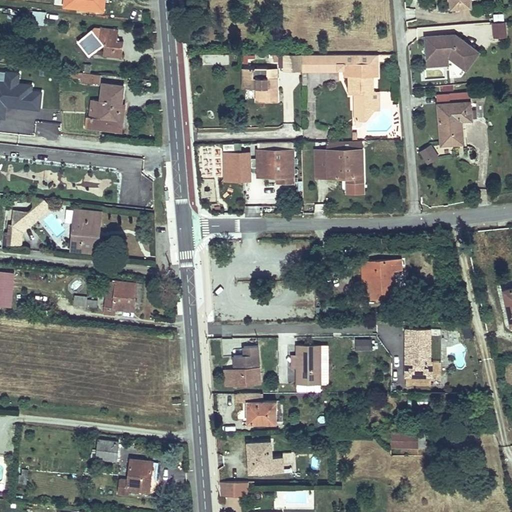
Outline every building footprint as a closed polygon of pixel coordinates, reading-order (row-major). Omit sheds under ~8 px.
[(83,0),(82,9),(104,10),(104,0),(101,0),(83,0)] [(416,20),(416,8),(406,8),(406,20),(416,20)] [(492,23),(494,37),(507,35),(505,21),(492,23)] [(97,29),(97,36),(105,37),(103,55),(121,57),(123,42),(117,41),(118,31),(97,29)] [(451,34),(428,35),(430,57),(452,55),(469,68),(482,51),(458,33),(456,36),(451,36),(451,34)] [(301,54),(301,70),(345,69),(345,79),(350,79),(351,94),(355,94),(356,119),(365,119),(373,109),(372,78),(378,78),(378,61),(378,52),(372,53),(301,54)] [(301,54),(285,55),(285,70),(301,70),(301,54)] [(452,55),(430,57),(430,64),(452,63),(452,55)] [(265,87),(264,66),(242,66),(243,89),(252,89),(253,102),(275,102),(274,87),(265,87)] [(274,66),(264,66),(265,87),(274,87),(274,66)] [(0,117),(9,118),(10,107),(42,109),(43,89),(34,89),(34,82),(20,81),(21,70),(5,69),(4,79),(0,78),(0,117)] [(100,81),(100,72),(88,70),(88,80),(100,81)] [(88,125),(106,126),(107,116),(125,118),(126,108),(118,108),(118,104),(122,104),(123,83),(103,81),(101,114),(88,114),(88,125)] [(472,100),(441,104),(445,144),(466,143),(463,119),(474,118),(472,100)] [(107,116),(106,126),(124,128),(125,118),(107,116)] [(437,155),(433,142),(421,146),(425,159),(437,155)] [(294,149),(259,150),(260,176),(283,176),(284,181),(295,181),(294,149)] [(366,149),(329,150),(330,176),(356,176),(356,181),(367,180),(366,149)] [(252,151),(224,152),(224,181),(252,181),(252,151)] [(7,243),(22,244),(23,218),(47,220),(48,197),(32,197),(32,209),(9,208),(7,243)] [(229,208),(239,209),(240,199),(229,199),(229,208)] [(212,210),(222,211),(223,202),(212,202),(212,210)] [(97,248),(99,234),(94,233),(95,218),(100,219),(101,210),(76,207),(73,245),(97,248)] [(149,257),(142,219),(119,223),(126,261),(149,257)] [(392,260),(369,262),(371,300),(394,299),(392,260)] [(14,271),(0,270),(0,306),(12,307),(14,271)] [(104,310),(113,311),(113,308),(133,309),(135,282),(107,280),(104,310)] [(97,307),(98,297),(74,296),(73,305),(97,307)] [(429,329),(403,329),(405,378),(432,377),(431,360),(430,360),(429,329)] [(233,355),(234,385),(259,384),(257,345),(243,346),(243,354),(233,355)] [(370,354),(370,345),(357,345),(356,354),(370,354)] [(318,348),(296,348),(296,385),(319,386),(318,348)] [(325,348),(318,348),(319,386),(326,386),(325,348)] [(262,395),(238,395),(238,405),(248,405),(247,414),(251,414),(252,424),(277,423),(277,402),(262,401),(262,395)] [(411,397),(411,405),(427,406),(428,397),(411,397)] [(425,433),(391,433),(391,449),(425,449),(425,433)] [(476,433),(455,434),(455,442),(476,442),(476,433)] [(102,437),(98,455),(116,460),(121,442),(102,437)] [(272,443),(250,443),(251,469),(261,469),(262,471),(283,471),(283,457),(272,458),(272,443)] [(130,479),(122,479),(122,494),(130,494),(130,489),(143,489),(143,486),(150,486),(152,458),(130,459),(130,479)] [(20,468),(18,483),(26,484),(28,469),(20,468)] [(244,485),(217,485),(218,497),(244,497),(244,485)]
